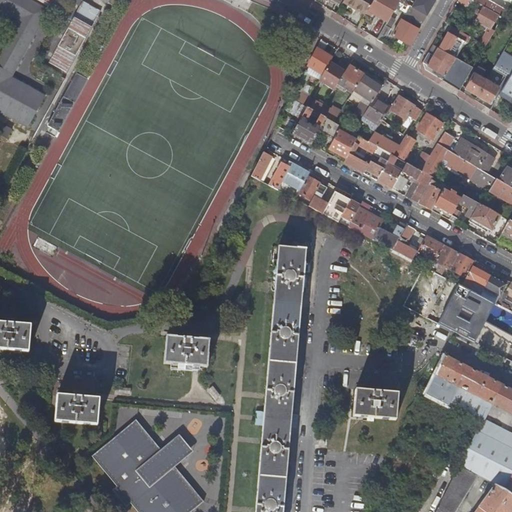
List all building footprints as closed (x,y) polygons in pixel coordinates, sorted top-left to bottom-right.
[(0,0),(0,114),(27,129),(44,98),(11,79),(47,11),(33,3),(31,6),(27,4),(28,1),(26,0),(0,0)] [(343,0),(343,1),(365,14),(367,10),(372,0),(343,0)] [(372,0),(367,10),(387,21),(390,16),(395,7),(398,0),(372,0)] [(405,13),(422,23),(426,15),(422,12),(428,0),(398,0),(395,7),(405,13)] [(488,0),(478,0),(477,3),(483,6),(497,14),(502,17),(506,10),(488,0)] [(81,1),(48,63),(65,72),(99,11),(81,1)] [(475,20),(486,27),(489,29),(497,14),(483,6),(475,20)] [(392,35),(409,45),(422,23),(405,13),(392,35)] [(387,21),(384,26),(391,30),(397,20),(390,16),(387,21)] [(451,25),(438,47),(456,58),(465,42),(466,42),(470,36),(451,25)] [(384,26),(377,39),(383,44),(391,30),(384,26)] [(479,41),(485,45),(493,31),(489,29),(486,27),(484,30),(485,31),(479,41)] [(315,50),(321,53),(326,43),(320,40),(315,50)] [(438,47),(433,44),(423,62),(444,75),(441,80),(459,91),(473,67),(456,58),(438,47)] [(315,50),(308,66),(320,73),(329,58),(321,53),(315,50)] [(511,71),(511,58),(502,53),(486,80),(478,95),(484,99),(490,102),(492,100),(494,101),(498,95),(499,93),(511,71)] [(329,63),(318,81),(333,91),(341,78),(346,70),(339,66),(338,68),(335,66),(329,63)] [(360,73),(349,66),(346,70),(341,78),(350,83),(348,87),(353,91),(364,74),(365,72),(362,71),(360,73)] [(305,71),(294,92),(298,95),(309,73),(305,71)] [(511,71),(499,93),(498,95),(510,102),(511,101),(511,71)] [(472,92),(478,95),(486,80),(474,72),(465,87),(468,89),(466,92),(470,94),(472,92)] [(76,74),(47,127),(58,132),(86,80),(76,74)] [(375,97),(383,86),(364,74),(353,91),(372,103),(375,97)] [(294,92),(291,99),(304,106),(308,100),(298,95),(294,92)] [(415,121),(422,111),(398,96),(391,107),(389,110),(395,114),(393,116),(399,120),(401,118),(404,120),(405,121),(408,117),(415,121)] [(389,110),(391,107),(375,97),(372,103),(369,107),(362,117),(378,127),(389,110)] [(304,106),(306,108),(308,109),(313,100),(309,98),(308,100),(304,106)] [(291,99),(285,110),(301,118),(306,108),(304,106),(291,99)] [(313,100),(308,109),(312,111),(318,114),(323,106),(313,100)] [(354,112),(362,117),(369,107),(361,101),(354,112)] [(301,118),(292,135),(310,145),(319,131),(326,119),(318,114),(317,117),(319,118),(314,126),(311,127),(307,125),(306,121),(312,111),(308,109),(306,108),(301,118)] [(426,114),(416,131),(430,140),(429,142),(431,143),(442,125),(426,114)] [(326,119),(319,131),(333,140),(340,127),(333,123),(326,119)] [(333,140),(328,149),(346,159),(358,137),(352,133),(340,127),(333,140)] [(391,155),(393,156),(399,147),(374,133),(368,142),(378,148),(391,155)] [(444,133),(437,145),(447,151),(454,139),(444,133)] [(408,136),(395,156),(402,160),(415,141),(408,136)] [(374,155),(378,148),(368,142),(358,137),(346,159),(343,163),(363,174),(365,171),(370,162),(374,155)] [(461,139),(453,154),(454,155),(459,158),(477,168),(486,174),(495,159),(461,139)] [(430,157),(421,172),(431,178),(441,160),(448,163),(446,166),(482,188),(483,186),(489,190),(488,191),(511,205),(511,188),(510,188),(498,181),(486,174),(477,168),(459,158),(454,155),(453,154),(447,151),(437,145),(430,157)] [(387,162),(391,155),(378,148),(374,155),(387,162)] [(265,149),(251,177),(260,181),(272,158),(266,155),(269,151),(265,149)] [(419,171),(421,172),(430,157),(423,153),(419,158),(413,168),(419,171)] [(391,168),(396,158),(393,156),(391,155),(387,162),(383,169),(378,178),(376,181),(392,189),(401,173),(391,168)] [(413,168),(419,158),(414,155),(408,165),(413,168)] [(267,182),(266,185),(277,190),(280,185),(282,182),(292,163),(289,162),(286,166),(281,164),(270,184),(267,182)] [(378,178),(383,169),(370,162),(365,171),(378,178)] [(280,185),(277,190),(283,194),(288,185),(294,188),(297,190),(299,191),(309,173),(292,163),(282,182),(280,185)] [(414,180),(419,171),(413,168),(408,165),(406,164),(401,172),(410,178),(414,180)] [(511,171),(506,167),(500,177),(511,183),(511,171)] [(431,178),(421,172),(419,171),(414,180),(413,182),(420,185),(426,189),(431,181),(432,178),(431,178)] [(315,176),(309,173),(299,191),(298,194),(311,201),(313,197),(320,184),(313,181),(315,176)] [(511,183),(500,177),(498,181),(510,188),(511,183)] [(434,183),(431,181),(426,189),(418,204),(431,211),(434,207),(441,193),(432,188),(434,183)] [(420,185),(413,182),(405,197),(411,200),(420,185)] [(288,185),(283,194),(287,196),(290,191),(292,192),(294,188),(288,185)] [(418,204),(426,189),(420,185),(411,200),(418,204)] [(290,191),(287,196),(295,200),(298,194),(299,191),(297,190),(295,193),(292,192),(290,191)] [(443,190),(441,193),(434,207),(451,216),(455,210),(458,203),(460,200),(454,197),(455,194),(450,191),(448,194),(443,190)] [(327,205),(322,214),(329,218),(336,206),(344,210),(349,201),(334,192),(327,205)] [(478,204),(463,196),(460,200),(458,203),(474,212),(478,204)] [(311,201),(308,206),(322,214),(327,205),(313,197),(311,201)] [(349,201),(344,210),(339,220),(338,222),(348,227),(358,208),(359,206),(349,201)] [(362,202),(359,206),(358,208),(366,212),(369,206),(362,202)] [(491,232),(500,217),(478,204),(474,212),(470,219),(491,232)] [(358,208),(348,227),(360,234),(365,223),(378,230),(382,221),(366,212),(358,208)] [(449,221),(455,224),(461,213),(455,210),(451,216),(449,221)] [(502,233),(511,238),(511,223),(509,221),(502,233)] [(365,223),(360,234),(363,235),(372,240),(377,231),(378,230),(365,223)] [(403,231),(392,251),(412,261),(416,253),(402,246),(404,242),(406,242),(413,230),(406,225),(403,231)] [(377,231),(372,240),(392,251),(403,231),(398,228),(392,239),(377,231)] [(417,252),(434,261),(443,246),(425,236),(419,247),(417,252)] [(283,511),(290,431),(296,431),(297,417),(291,417),(302,294),(304,294),(305,291),(306,273),(309,273),(310,263),(304,263),(306,249),(302,249),(302,243),(291,242),(291,248),(272,247),(271,265),(273,267),(271,288),(272,292),(274,292),(263,415),(255,414),(254,428),(263,428),(255,511),(283,511)] [(445,268),(449,270),(458,254),(443,246),(434,261),(434,262),(438,264),(436,269),(435,271),(441,274),(445,268)] [(458,254),(449,270),(465,279),(471,267),(474,262),(458,254)] [(486,285),(490,277),(471,267),(465,279),(461,287),(469,291),(473,282),(485,288),(486,285)] [(481,294),(480,297),(494,304),(495,303),(505,285),(490,277),(486,285),(485,288),(481,294)] [(503,309),(511,313),(511,305),(506,303),(503,309)] [(0,322),(0,349),(29,352),(31,325),(0,322)] [(166,337),(164,364),(171,364),(170,369),(200,371),(200,367),(207,367),(209,340),(166,337)] [(511,390),(445,356),(425,394),(478,421),(481,422),(492,404),(511,414),(511,390)] [(355,389),(353,416),(395,420),(398,393),(355,389)] [(57,395),(55,422),(97,425),(100,398),(57,395)] [(186,457),(172,440),(161,450),(136,420),(92,456),(117,486),(131,503),(138,511),(190,511),(204,501),(175,467),(186,457)] [(481,422),(459,466),(476,475),(495,485),(504,489),(511,474),(511,473),(511,434),(510,434),(504,446),(494,442),(501,429),(492,425),(491,427),(481,422)] [(510,434),(501,429),(494,442),(504,446),(510,434)] [(193,451),(179,434),(172,440),(186,457),(193,451)] [(459,466),(435,511),(452,511),(476,475),(459,466)] [(483,511),(511,511),(511,495),(504,489),(495,485),(479,508),(483,511)] [(131,503),(117,486),(112,490),(126,507),(131,503)]
